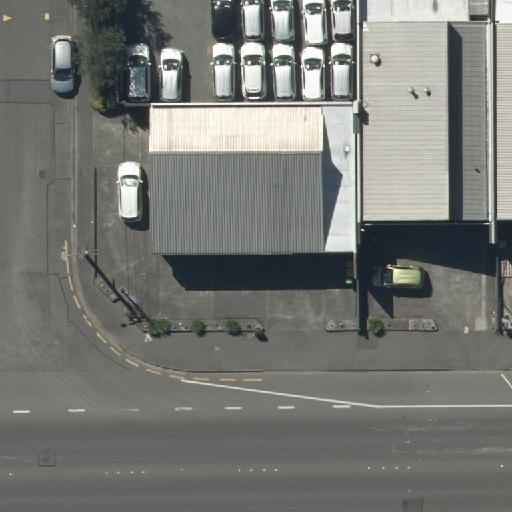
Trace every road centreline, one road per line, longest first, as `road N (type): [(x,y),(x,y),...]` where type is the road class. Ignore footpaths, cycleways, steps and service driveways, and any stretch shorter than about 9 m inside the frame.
road 1 (trunk): [(11,479),(511,473)]
road 2 (unclassified): [(9,0),(11,479)]
